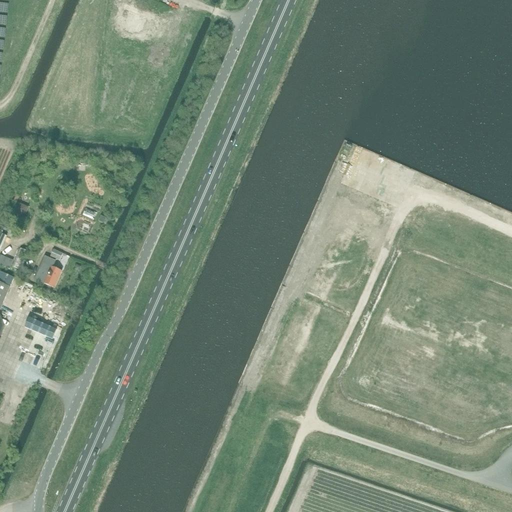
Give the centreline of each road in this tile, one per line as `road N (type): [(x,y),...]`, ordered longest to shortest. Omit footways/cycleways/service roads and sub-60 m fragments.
road 1 (primary): [(65,511),(288,0)]
road 2 (unclassified): [(38,511),(44,474),(257,0)]
road 3 (track): [(511,232),(429,196),(408,199),(307,421)]
road 4 (unclassified): [(511,455),(493,485),(307,421)]
